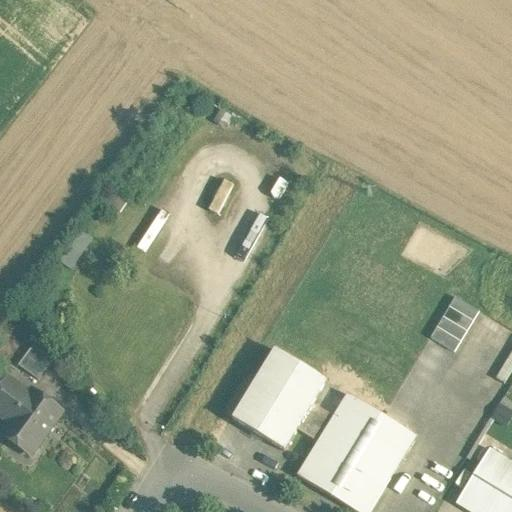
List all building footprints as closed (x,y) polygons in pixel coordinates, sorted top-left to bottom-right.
[(218,213),(231,184),(221,180),(209,209),(218,213)] [(82,231),(60,263),(70,271),(93,239),(82,231)] [(429,335),(453,351),(478,311),(454,296),(429,335)] [(395,393),(416,358),(328,305),(307,341),(395,393)] [(511,330),(483,314),(452,366),(487,387),(511,345),(511,330)] [(33,347),(19,367),(39,382),(53,362),(33,347)] [(327,383),(276,351),(233,421),(284,453),(298,431),(313,406),(327,383)] [(31,395),(10,380),(0,392),(0,417),(9,424),(1,435),(31,457),(62,414),(33,392),(31,395)] [(370,511),(417,438),(348,396),(334,419),(313,406),(298,431),(319,444),(298,478),(353,511),(370,511)] [(511,463),(490,451),(457,505),(467,511),(484,511),(511,466),(511,463)] [(511,511),(511,466),(484,511),(511,511)]
